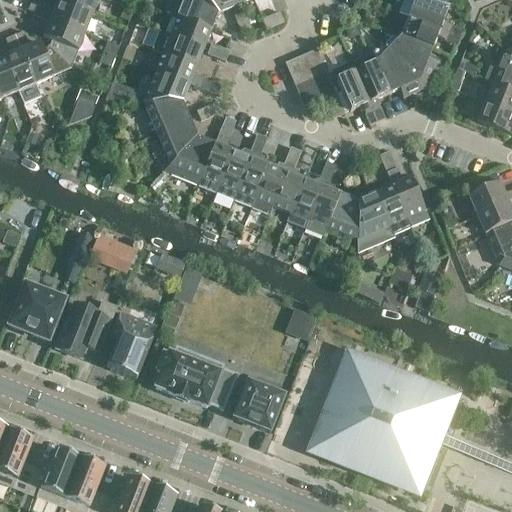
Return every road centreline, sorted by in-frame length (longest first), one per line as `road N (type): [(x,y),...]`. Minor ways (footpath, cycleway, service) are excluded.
road 1 (residential): [(511,158),(412,123),(362,143),(343,142),(251,107),(244,75),(258,53),(299,27),(295,0)]
road 2 (unclassified): [(0,385),(324,511)]
